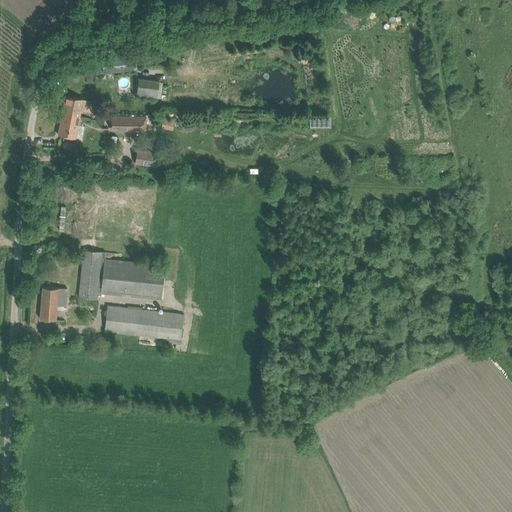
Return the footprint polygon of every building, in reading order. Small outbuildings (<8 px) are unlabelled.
[(104,72),(136,69),(135,55),(103,58),(104,72)] [(87,73),(94,72),(93,64),(86,65),(87,73)] [(157,100),(159,81),(138,78),(136,97),(157,100)] [(90,111),(92,100),(66,95),(62,113),(80,116),(81,109),(90,111)] [(76,138),(80,116),(62,113),(58,134),(76,138)] [(111,115),(111,130),(133,131),(133,129),(145,129),(146,126),(146,116),(111,115)] [(164,116),(161,127),(173,130),(175,119),(164,116)] [(158,166),(160,152),(138,149),(136,163),(158,166)] [(161,299),(165,264),(105,258),(106,252),(84,250),(79,296),(97,298),(97,292),(101,292),(101,293),(161,299)] [(40,318),(56,319),(57,309),(57,305),(64,305),(66,306),(67,288),(42,286),(42,287),(40,318)] [(165,343),(180,345),(181,339),(184,314),(108,305),(105,330),(166,337),(165,343)]
